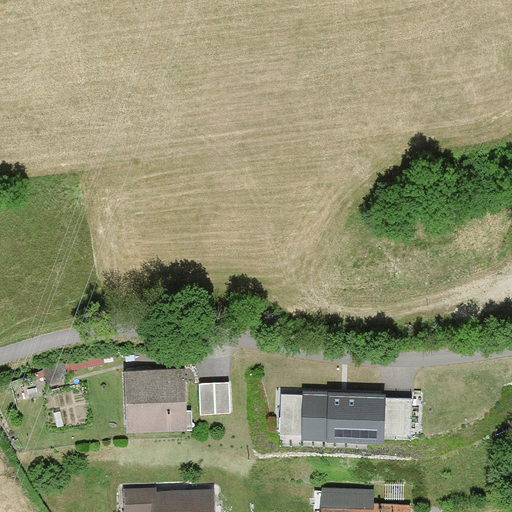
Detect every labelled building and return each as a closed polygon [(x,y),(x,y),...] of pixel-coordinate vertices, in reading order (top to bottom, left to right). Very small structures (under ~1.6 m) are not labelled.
[(127,430),(191,429),(190,367),(126,368),(127,430)] [(233,376),(200,377),(201,407),(233,406),(233,376)] [(303,392),(281,392),(280,433),(302,434),(301,438),(383,440),(383,436),(411,436),(412,396),(385,395),(385,390),(303,389),(303,392)] [(221,511),(221,487),(124,487),(124,511),(154,511),(153,511),(221,511)] [(416,511),(417,505),(324,500),(323,511),(416,511)]
